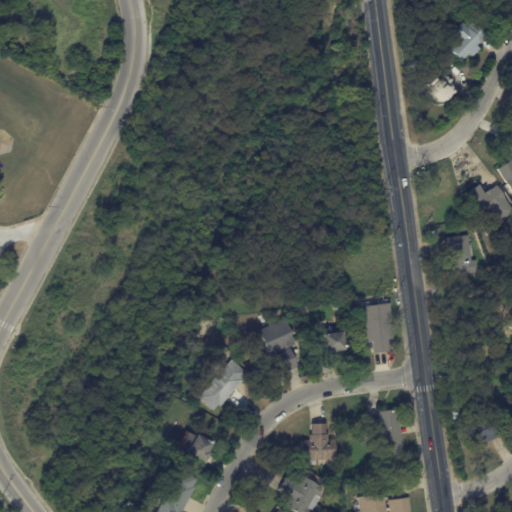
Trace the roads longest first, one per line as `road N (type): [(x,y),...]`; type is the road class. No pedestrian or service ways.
road 1 (residential): [(128,0),(132,49),(120,97),(0,323),(5,476),(31,511)]
road 2 (tertiary): [(373,0),(443,511)]
road 3 (residential): [(423,372),(320,388),(275,408),(255,428),(209,511)]
road 4 (residential): [(511,42),(467,122),(446,143),(394,156)]
